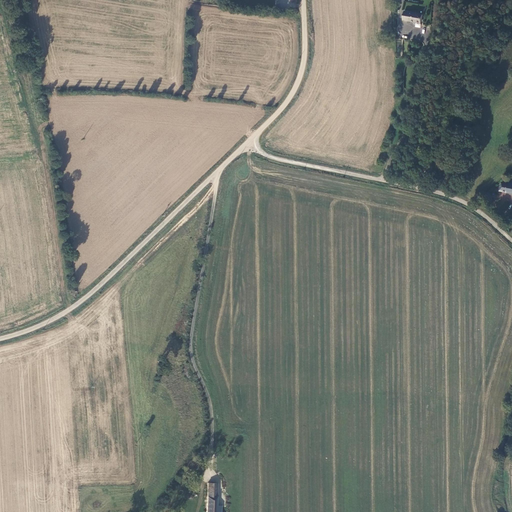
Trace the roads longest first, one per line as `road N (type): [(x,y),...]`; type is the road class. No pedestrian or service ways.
road 1 (unclassified): [(247,147),(79,303),(0,339)]
road 2 (unclassified): [(511,238),(482,214),(421,188),(247,147)]
road 3 (unclassified): [(303,0),(299,79),(247,147)]
